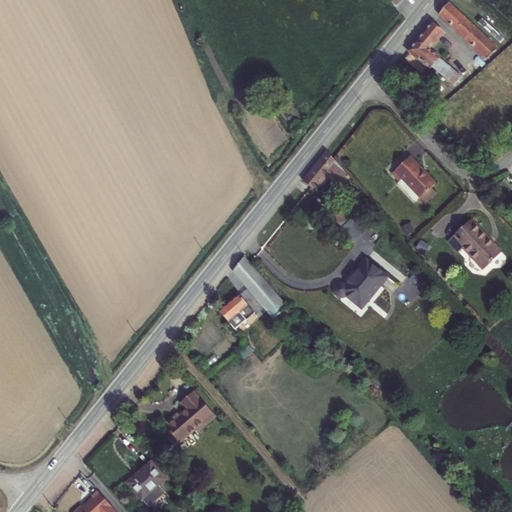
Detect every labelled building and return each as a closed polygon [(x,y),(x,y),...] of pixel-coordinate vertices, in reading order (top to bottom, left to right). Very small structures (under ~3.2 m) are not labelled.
[(496,43),(455,3),(451,0),(445,0),(438,8),(445,15),(486,53),(496,43)] [(431,59),(447,72),(454,77),(463,68),(430,41),(442,26),(438,23),(431,17),(409,43),(417,50),(429,60),(431,59)] [(458,122),(471,110),(502,78),(478,53),(463,68),(454,77),(434,98),(458,122)] [(428,91),(434,98),(454,77),(447,72),(428,91)] [(458,122),(434,98),(428,91),(420,99),(465,141),(472,135),(458,122)] [(484,123),(471,110),(458,122),(472,135),(484,123)] [(347,198),(358,187),(333,159),(325,151),(304,178),(301,181),(307,185),(309,187),(323,170),(347,198)] [(398,178),(396,180),(414,200),(419,196),(431,185),(435,181),(408,153),(390,169),(398,178)] [(435,189),(431,185),(419,196),(424,200),(435,189)] [(360,190),(329,218),(335,222),(364,194),(360,190)] [(501,251),(471,218),(448,238),(458,250),(462,246),(482,268),(501,251)] [(232,272),(269,313),(282,300),(244,259),(239,253),(227,267),(232,272)] [(346,294),(359,305),(367,296),(369,299),(388,276),(367,258),(345,285),(344,284),(342,283),(340,283),(338,284),(337,284),(335,286),(335,287),(334,289),(334,291),(335,293),(337,294),(338,296),(340,296),(342,296),(344,296),(346,294)] [(234,290),(215,307),(230,323),(249,306),(234,290)] [(359,305),(362,308),(369,299),(367,296),(359,305)] [(162,426),(177,444),(192,430),(195,434),(212,419),(191,394),(178,405),(184,411),(174,419),(173,417),(162,426)] [(128,483),(149,507),(166,493),(159,485),(165,480),(151,464),(128,483)] [(75,511),(103,511),(109,507),(97,493),(91,498),(93,500),(83,509),(81,507),(75,511)]
